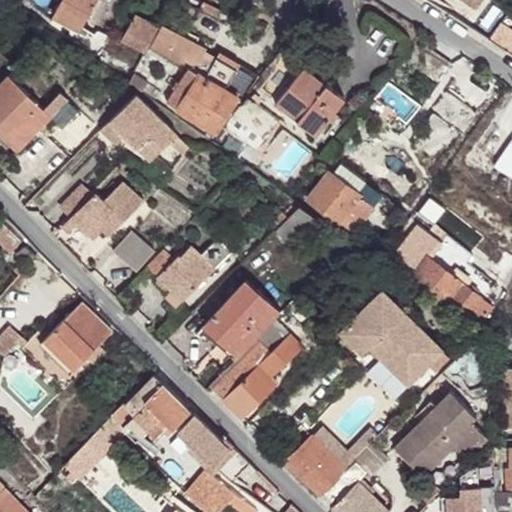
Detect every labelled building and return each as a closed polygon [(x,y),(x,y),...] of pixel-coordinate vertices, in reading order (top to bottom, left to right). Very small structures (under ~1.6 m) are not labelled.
[(61,0),(54,13),(79,27),(86,15),(94,0),(61,0)] [(98,0),(94,0),(86,15),(95,21),(106,4),(98,0)] [(226,14),(221,10),(217,16),(223,19),(226,14)] [(147,46),(159,27),(138,15),(135,13),(120,38),(144,52),(147,46)] [(174,36),(159,27),(147,46),(163,55),(174,36)] [(414,66),(436,82),(451,61),(429,44),(414,66)] [(237,97),(247,82),(213,60),(203,77),(237,97)] [(344,96),(304,66),(275,103),(315,135),(344,96)] [(141,90),(147,82),(133,73),(128,81),(139,89),(141,90)] [(33,99),(31,97),(8,74),(0,82),(0,132),(10,143),(11,142),(17,149),(49,116),(51,117),(69,135),(85,117),(49,84),(33,99)] [(215,131),(220,125),(237,97),(203,77),(197,74),(191,85),(179,105),(177,107),(215,131)] [(170,99),(179,105),(191,85),(182,79),(170,99)] [(141,90),(153,99),(159,91),(147,82),(141,90)] [(189,146),(136,92),(110,119),(125,133),(137,146),(143,140),(155,153),(169,140),(182,153),(189,146)] [(278,120),(246,95),(222,127),(254,151),(278,120)] [(125,133),(110,119),(100,128),(115,143),(125,133)] [(150,159),(155,153),(143,140),(137,146),(150,159)] [(61,163),(54,156),(44,165),(52,172),(61,163)] [(376,188),(330,156),(323,166),(328,170),(361,194),(368,198),(376,188)] [(361,194),(328,170),(308,199),(341,223),(361,194)] [(104,218),(109,222),(114,228),(142,201),(121,180),(102,199),(113,209),(104,218)] [(73,210),(86,197),(80,191),(67,203),(73,210)] [(75,222),(88,234),(104,218),(113,209),(102,199),(95,192),(70,216),(75,222)] [(374,204),(368,198),(361,194),(341,223),(353,233),(374,204)] [(308,220),(298,209),(277,230),(289,241),(308,220)] [(68,229),(75,222),(70,216),(63,224),(68,229)] [(92,238),(109,222),(104,218),(88,234),(92,238)] [(0,243),(9,252),(20,240),(1,222),(0,223),(0,243)] [(154,251),(132,229),(113,248),(135,270),(154,251)] [(173,260),(156,277),(169,291),(163,297),(174,308),(180,302),(231,251),(217,238),(201,255),(191,245),(180,256),(178,255),(173,260)] [(27,263),(33,253),(21,244),(15,253),(27,263)] [(146,267),(156,277),(173,260),(163,250),(146,267)] [(412,277),(447,306),(451,300),(464,283),(428,256),(412,277)] [(212,316),(242,344),(276,306),(245,278),(212,316)] [(464,283),(451,300),(469,314),(481,297),(464,283)] [(383,290),(340,333),(362,355),(369,347),(407,386),(443,351),(383,290)] [(481,297),(469,314),(482,325),(495,308),(481,297)] [(80,302),(66,315),(82,330),(97,345),(98,344),(110,330),(80,302)] [(66,315),(55,327),(71,342),(82,330),(66,315)] [(235,352),(242,344),(212,316),(204,325),(235,352)] [(289,333),(276,319),(257,337),(270,351),(289,333)] [(167,331),(161,325),(156,331),(161,337),(167,331)] [(8,326),(0,335),(0,351),(5,356),(21,337),(8,326)] [(43,338),(74,367),(86,356),(71,342),(55,327),(43,338)] [(71,342),(86,356),(97,345),(82,330),(71,342)] [(301,346),(289,333),(270,351),(258,363),(270,376),(301,346)] [(270,351),(257,337),(209,384),(222,397),(258,363),(270,351)] [(97,345),(86,356),(92,362),(104,350),(98,344),(97,345)] [(277,382),(270,376),(258,363),(222,397),(242,417),(269,392),(277,382)] [(511,366),(503,367),(507,428),(511,427),(511,366)] [(160,380),(152,373),(126,399),(134,407),(160,380)] [(190,409),(160,380),(134,407),(131,410),(147,425),(162,416),(173,427),(190,409)] [(395,443),(423,472),(453,442),(457,445),(478,425),(471,417),(476,412),(451,387),(395,443)] [(205,424),(193,412),(176,429),(178,432),(179,430),(190,440),(205,424)] [(126,429),(111,414),(61,466),(76,479),(126,429)] [(205,424),(190,440),(193,443),(209,427),(205,424)] [(322,425),(312,435),(340,463),(349,454),(347,452),(348,451),(322,425)] [(237,448),(233,443),(229,447),(209,427),(193,443),(213,463),(217,467),(234,452),(237,448)] [(373,427),(358,442),(366,450),(381,435),(373,427)] [(312,435),(286,461),(319,495),(353,462),(353,463),(355,462),(358,458),(366,450),(358,442),(348,451),(347,452),(349,454),(340,463),(312,435)] [(234,452),(217,467),(233,480),(248,464),(234,452)] [(491,468),(491,452),(480,461),(480,469),(491,468)] [(353,463),(323,494),(332,504),(357,480),(364,473),(353,463)] [(493,511),(492,479),(471,480),(472,494),(482,493),(483,509),(488,509),(488,511),(493,511)] [(331,506),(337,511),(384,511),(387,510),(357,480),(332,504),(331,506)] [(0,509),(2,511),(29,511),(0,481),(0,509)] [(511,483),(493,484),(495,508),(511,506),(511,483)] [(446,495),(447,511),(482,511),(483,509),(482,493),(472,494),(446,495)]
